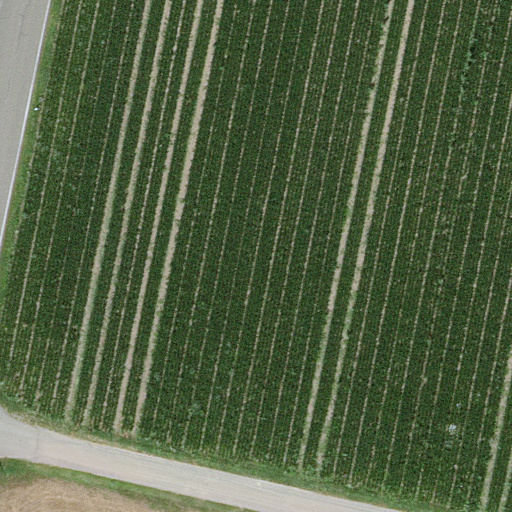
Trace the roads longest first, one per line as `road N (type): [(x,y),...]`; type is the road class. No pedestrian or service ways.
road 1 (track): [(0,437),(367,511)]
road 2 (unclassified): [(0,154),(30,0)]
